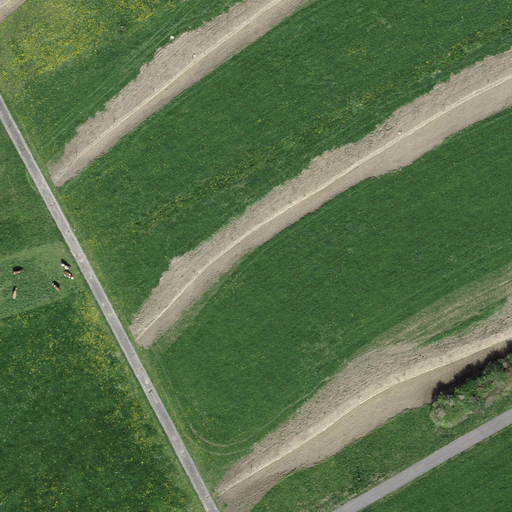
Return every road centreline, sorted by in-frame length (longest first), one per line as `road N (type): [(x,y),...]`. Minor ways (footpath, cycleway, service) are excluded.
road 1 (track): [(211,511),(0,106)]
road 2 (track): [(343,511),(511,415)]
